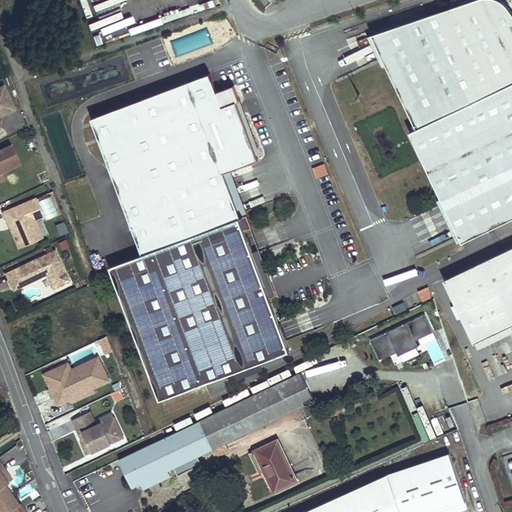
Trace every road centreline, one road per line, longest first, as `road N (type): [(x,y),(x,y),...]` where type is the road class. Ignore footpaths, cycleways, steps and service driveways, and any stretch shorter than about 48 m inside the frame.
road 1 (unknown): [(254,19),(251,40),(345,288),(334,309),(285,331)]
road 2 (unknown): [(494,511),(455,398),(443,388),(366,365),(334,380)]
road 3 (unclassified): [(0,352),(69,511)]
